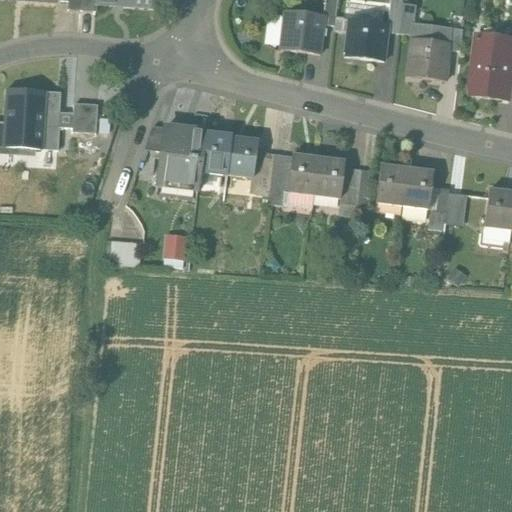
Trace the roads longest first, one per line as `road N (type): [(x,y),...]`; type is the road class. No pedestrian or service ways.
road 1 (residential): [(511,151),(166,60)]
road 2 (track): [(75,511),(103,226),(115,177)]
road 3 (residential): [(166,60),(87,47),(0,58)]
road 4 (residential): [(115,177),(166,60)]
